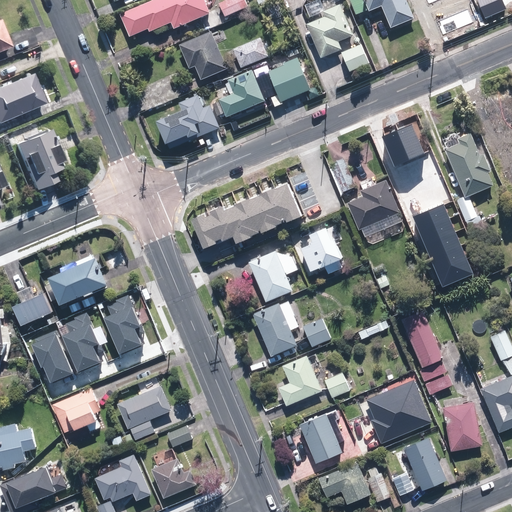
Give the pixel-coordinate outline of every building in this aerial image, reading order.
[(208,15),(201,0),(155,0),(118,16),(128,38),(145,30),(147,33),(169,23),(172,30),(208,15)] [(246,8),(242,0),(226,0),(217,4),(222,15),(223,18),(246,8)] [(360,0),(347,0),(354,16),(363,12),(366,11),(360,0)] [(411,20),(402,0),(360,0),(366,12),(379,7),(387,29),(411,20)] [(448,0),(417,0),(422,11),(448,0)] [(322,18),(303,26),(318,60),(338,51),(335,44),(351,37),(337,6),(320,14),(322,18)] [(366,14),(373,35),(387,29),(379,7),(366,12),(366,14)] [(0,50),(13,46),(10,40),(2,19),(0,19),(0,50)] [(224,70),(208,32),(176,46),(187,70),(193,68),(199,81),(224,70)] [(267,58),(259,39),(231,50),(239,69),(267,58)] [(347,74),(368,65),(359,46),(339,55),(342,63),(347,74)] [(294,97),(308,90),(295,59),(281,65),(282,66),(265,73),(279,103),(294,97)] [(224,118),(262,101),(249,71),(226,81),(232,94),(217,100),(224,118)] [(0,121),(47,102),(34,72),(0,86),(0,121)] [(184,108),(159,118),(168,141),(169,141),(171,146),(222,125),(212,101),(205,104),(200,92),(180,100),(184,108)] [(228,134),(238,129),(236,126),(253,119),(250,112),(224,123),(228,134)] [(511,163),(511,120),(505,124),(510,136),(491,144),(502,168),(511,163)] [(412,124),(398,130),(410,159),(424,154),(412,124)] [(52,127),(17,142),(37,188),(46,184),(59,179),(55,169),(64,166),(61,160),(66,158),(60,145),(52,127)] [(398,130),(382,136),(395,166),(410,159),(398,130)] [(454,201),(466,228),(479,222),(468,197),(492,187),(486,173),(488,172),(480,154),(477,156),(467,134),(455,139),(458,144),(442,152),(462,197),(454,201)] [(342,160),(329,165),(340,193),(354,187),(342,160)] [(308,220),(340,206),(326,173),(324,174),(321,168),(289,182),(298,204),(300,203),(308,220)] [(346,203),(357,230),(359,229),(363,239),(401,222),(383,182),(358,193),(360,197),(346,203)] [(287,183),(273,188),(287,222),(301,216),(287,183)] [(273,188),(259,194),(263,202),(273,227),(287,222),(273,188)] [(261,233),(273,227),(263,202),(259,194),(247,199),(261,233)] [(261,233),(247,199),(235,204),(249,237),(261,233)] [(249,237),(235,204),(222,209),(233,238),(236,243),(249,237)] [(419,232),(450,219),(444,204),(413,217),(419,232)] [(233,238),(222,209),(221,207),(208,213),(209,217),(218,241),(220,240),(221,242),(233,238)] [(218,241),(209,217),(204,219),(203,215),(189,221),(202,250),(216,245),(215,242),(218,241)] [(425,244),(455,232),(450,219),(419,232),(425,244)] [(319,230),(304,237),(308,247),(298,251),(308,273),(321,267),(324,276),(343,268),(340,259),(337,260),(328,240),(324,242),(319,230)] [(461,245),(455,232),(425,244),(430,258),(461,245)] [(467,259),(461,245),(430,258),(436,271),(467,259)] [(99,252),(65,265),(67,270),(55,275),(66,303),(69,302),(73,313),(100,302),(95,290),(116,282),(113,273),(104,253),(100,255),(99,252)] [(297,270),(290,255),(272,252),(245,262),(262,304),(292,292),(285,275),(297,270)] [(473,274),(467,259),(436,271),(442,287),(473,274)] [(386,274),(375,279),(380,291),(391,286),(386,274)] [(48,290),(43,292),(42,289),(39,290),(37,284),(22,290),(21,291),(25,301),(18,304),(25,323),(56,311),(48,290)] [(144,333),(128,294),(115,300),(116,301),(108,305),(112,315),(105,318),(119,352),(140,343),(137,336),(144,333)] [(0,300),(0,367),(9,345),(6,300),(0,300)] [(268,359),(295,347),(288,331),(297,327),(287,302),(278,306),(276,303),(249,314),(268,359)] [(442,360),(417,309),(395,319),(420,372),(418,373),(429,396),(450,386),(438,361),(442,360)] [(63,336),(78,370),(98,361),(95,353),(102,350),(92,327),(94,326),(88,311),(73,318),(74,320),(66,324),(70,333),(63,336)] [(323,318),(302,328),(311,348),(332,338),(323,318)] [(75,374),(58,330),(35,339),(36,343),(32,344),(41,367),(43,366),(49,384),(75,374)] [(501,361),(509,375),(511,373),(511,351),(503,331),(488,337),(499,361),(501,361)] [(319,392),(304,357),(279,367),(287,384),(276,388),(283,407),(319,392)] [(341,374),(323,382),(330,399),(348,391),(341,374)] [(511,376),(474,390),(479,402),(482,401),(496,434),(511,427),(511,376)] [(371,420),(381,444),(432,423),(413,380),(366,400),(374,419),(371,420)] [(136,439),(159,430),(157,424),(154,417),(175,409),(165,383),(121,401),(136,439)] [(93,430),(104,426),(100,418),(105,417),(102,410),(106,408),(99,393),(96,386),(56,402),(68,431),(80,426),(81,428),(90,424),(93,430)] [(471,402),(439,408),(448,453),(480,446),(471,402)] [(335,445),(342,442),(333,421),(336,419),(332,411),(297,426),(313,465),(339,454),(335,445)] [(0,424),(0,465),(5,465),(5,468),(20,466),(19,461),(31,460),(30,448),(40,447),(37,425),(22,427),(21,422),(0,424)] [(191,423),(169,431),(175,445),(196,437),(193,430),(191,423)] [(123,434),(113,439),(118,448),(128,443),(123,434)] [(426,437),(401,449),(420,491),(445,480),(426,437)] [(176,447),(155,455),(158,464),(155,465),(167,496),(201,483),(194,467),(188,469),(183,456),(180,457),(176,447)] [(123,457),(101,466),(99,474),(110,500),(99,504),(102,511),(120,511),(115,500),(137,491),(141,499),(156,493),(139,452),(124,458),(123,457)] [(29,472),(2,483),(9,503),(12,511),(24,511),(49,503),(46,496),(72,486),(68,475),(65,476),(59,459),(29,471),(29,472)] [(390,497),(375,463),(359,470),(355,461),(315,478),(323,499),(339,492),(345,505),(370,495),(374,503),(383,500),(390,497)] [(390,479),(397,496),(405,493),(413,489),(406,472),(390,479)] [(81,511),(77,500),(64,506),(63,504),(44,511),(81,511)]
